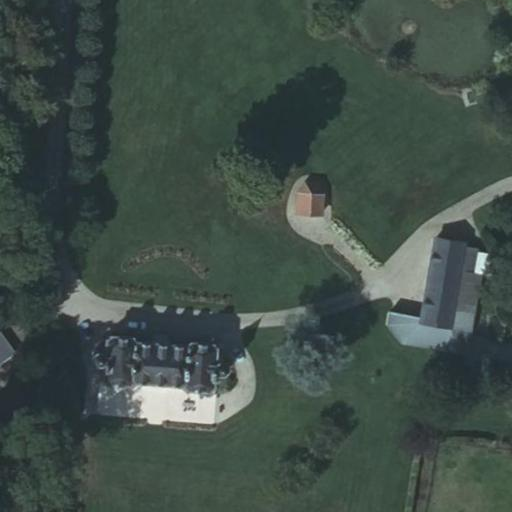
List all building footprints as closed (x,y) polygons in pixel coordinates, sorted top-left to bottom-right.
[(297,193),(296,212),(320,215),(322,195),(315,185),(304,183),(297,193)] [(424,315),(390,311),(387,326),(401,342),(455,352),(468,332),(476,276),(471,276),(475,249),(463,248),(463,244),(434,239),(424,315)] [(478,251),(475,272),(490,275),(493,254),(478,251)] [(0,365),(15,354),(0,336),(0,365)] [(102,366),(102,380),(106,383),(128,385),(131,382),(182,386),(185,389),(207,392),(212,387),(213,375),(220,375),(226,372),(226,367),(222,363),(214,362),(214,349),(211,343),(188,342),(185,346),(132,342),(131,338),(109,336),(105,340),(104,354),(95,353),(91,357),(91,361),(93,366),(102,366)]
